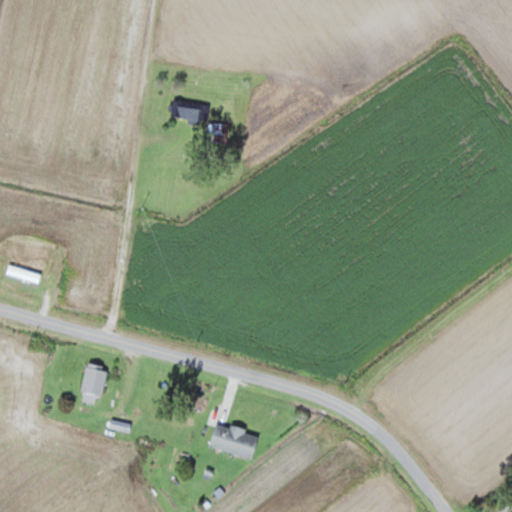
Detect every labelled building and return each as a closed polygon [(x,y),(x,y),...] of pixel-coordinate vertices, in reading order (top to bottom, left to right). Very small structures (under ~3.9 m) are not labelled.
[(213,118),(213,100),(174,101),(174,118),(213,118)] [(208,147),(228,147),(228,121),(208,121),(208,147)] [(37,272),(12,265),(10,273),(35,280),(37,272)] [(81,399),(101,404),(109,365),(89,361),(81,399)] [(255,456),(260,432),(216,422),(211,447),(255,456)]
